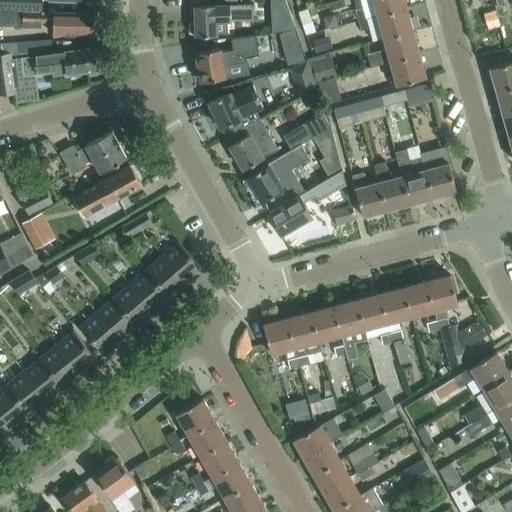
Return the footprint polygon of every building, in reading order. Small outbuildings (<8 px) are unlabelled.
[(41,0),(0,0),(0,7),(41,9),(41,0)] [(315,26),(326,23),(322,0),(318,0),(310,2),(315,26)] [(406,6),(404,0),(353,0),(359,19),(368,16),(377,14),(406,6)] [(194,22),(189,24),(189,34),(195,35),(218,35),(228,34),(227,20),(254,19),(254,3),(194,5),(194,22)] [(413,29),(406,6),(377,14),(383,37),(413,29)] [(93,12),(22,11),(0,10),(0,56),(10,55),(22,53),(20,40),(3,43),(1,26),(41,27),(41,22),(53,22),(52,34),(93,34),(93,12)] [(495,10),(483,13),(487,27),(499,24),(495,10)] [(371,27),(368,16),(359,19),(362,29),(371,27)] [(419,53),(413,29),(383,37),(386,49),(369,54),(372,66),(380,63),(390,61),(419,53)] [(500,32),(471,40),(475,55),(504,47),(500,32)] [(200,81),(225,77),(223,64),(247,60),(246,55),(258,53),(256,34),(231,38),(233,48),(221,50),(220,48),(195,52),(200,81)] [(66,73),(67,73),(97,69),(94,47),(21,57),(23,75),(53,71),(52,66),(64,64),(66,73)] [(330,52),(307,58),(309,65),(312,64),(317,80),(336,74),(330,52)] [(426,76),(419,53),(390,61),(396,84),(426,76)] [(0,56),(0,94),(15,92),(10,55),(0,56)] [(493,81),(495,91),(511,85),(511,60),(489,67),(489,68),(490,68),(494,81),(493,81)] [(306,62),(290,67),(300,94),(316,88),(306,62)] [(427,83),(404,89),(406,99),(430,92),(427,83)] [(209,104),(206,105),(211,116),(214,115),(220,127),(221,127),(225,135),(241,127),(241,128),(256,121),(260,119),(260,118),(259,118),(255,109),(262,106),(252,84),(231,94),(230,92),(208,102),(209,104)] [(511,85),(495,91),(495,92),(497,91),(500,104),(499,105),(502,114),(511,111),(511,85)] [(287,88),(261,101),(266,111),(292,97),(287,88)] [(384,105),(406,99),(404,89),(380,95),(383,105),(384,105)] [(386,115),(384,105),(383,105),(380,95),(358,101),(363,121),(386,115)] [(363,121),(358,101),(334,107),(339,128),(363,121)] [(511,111),(502,114),(502,115),(503,114),(507,128),(505,128),(508,137),(511,136),(511,111)] [(241,127),(225,135),(230,144),(229,145),(243,169),(278,149),(261,119),(260,119),(256,121),(241,128),(241,127)] [(282,134),(290,148),(311,135),(303,122),(282,134)] [(329,124),(312,135),(325,156),(336,149),(329,124)] [(49,149),(65,144),(61,130),(45,134),(49,149)] [(115,163),(116,164),(119,162),(118,161),(126,157),(111,130),(85,145),(76,151),(73,144),(60,152),(71,173),(84,165),(83,163),(92,158),(100,171),(115,163)] [(268,163),(247,176),(262,202),(270,197),(273,202),(275,206),(274,207),(275,208),(298,194),(305,190),(304,189),(303,189),(291,168),(309,157),(301,144),(302,144),(301,142),(290,149),(267,162),(268,163)] [(425,167),(413,170),(407,148),(395,151),(401,174),(409,204),(419,201),(419,200),(432,196),(432,198),(433,197),(425,167)] [(422,158),(425,167),(433,197),(442,195),(442,194),(455,190),(455,191),(457,191),(446,151),(422,158)] [(130,164),(73,196),(84,216),(141,184),(130,164)] [(275,208),(268,212),(280,234),(311,216),(303,202),(315,195),(318,199),(345,183),(342,169),(305,190),(298,194),(275,208)] [(386,210),(378,180),(366,183),(363,171),(351,174),(363,216),(373,213),(372,212),(385,209),(386,210)] [(409,204),(401,174),(378,180),(386,210),(396,207),(395,206),(409,203),(409,204)] [(44,184),(21,199),(29,212),(52,198),(44,184)] [(336,223),(355,218),(351,202),(332,208),(336,223)] [(145,212),(133,219),(139,229),(152,222),(145,212)] [(36,214),(25,220),(37,246),(50,240),(36,214)] [(170,237),(179,225),(164,214),(156,226),(170,237)] [(139,229),(133,219),(121,226),(127,236),(139,229)] [(6,257),(11,266),(32,254),(27,245),(22,234),(0,244),(6,257)] [(178,240),(161,255),(186,284),(198,274),(196,272),(201,268),(202,270),(203,269),(178,240)] [(100,253),(94,242),(75,253),(81,264),(100,253)] [(175,293),(186,284),(161,255),(145,269),(169,296),(174,292),(175,293)] [(0,272),(11,266),(6,257),(0,260),(0,272)] [(53,283),(63,275),(56,265),(45,272),(53,283)] [(164,300),(169,296),(145,269),(129,283),(153,312),(165,302),(164,300)] [(28,270),(8,282),(14,289),(17,293),(38,281),(28,270)] [(458,303),(450,274),(427,280),(434,310),(437,319),(447,317),(444,307),(458,303)] [(434,310),(427,280),(403,286),(411,316),(434,310)] [(14,289),(8,282),(1,286),(6,295),(14,289)] [(142,322),(153,312),(129,283),(112,297),(136,324),(141,320),(142,322)] [(403,286),(380,292),(388,322),(390,331),(391,331),(393,340),(399,363),(409,361),(403,337),(402,338),(398,319),(411,316),(403,286)] [(380,292),(356,299),(364,328),(364,327),(388,322),(380,292)] [(131,328),(136,324),(112,297),(96,311),(121,340),(132,330),(131,328)] [(343,344),(345,352),(347,359),(358,356),(354,341),(367,338),(364,327),(364,328),(356,299),(333,305),(341,334),(343,344)] [(341,334),(333,305),(311,311),(318,340),(341,334)] [(109,350),(121,340),(96,311),(79,325),(104,354),(105,353),(104,352),(108,348),(109,350)] [(311,311),(288,317),(295,346),(295,347),(297,356),(300,365),(309,362),(307,354),(320,350),(317,340),(318,340),(311,311)] [(295,346),(288,317),(263,323),(271,353),(295,347),(295,346)] [(449,325),(447,317),(437,319),(439,328),(441,327),(449,325)] [(439,328),(437,319),(436,319),(427,322),(429,330),(439,328)] [(449,325),(441,327),(451,363),(461,361),(459,353),(462,352),(461,350),(485,335),(476,320),(457,332),(454,324),(449,325)] [(74,330),(57,343),(80,373),(92,364),(91,362),(95,359),(96,360),(97,360),(74,330)] [(391,331),(390,331),(380,334),(382,343),(393,340),(391,331)] [(68,383),(80,373),(57,343),(40,357),(62,385),(67,381),(68,383)] [(345,352),(343,344),(333,346),(335,355),(345,352)] [(470,366),(483,387),(509,372),(496,350),(470,366)] [(297,356),(286,359),(289,368),(300,365),(297,356)] [(57,389),(62,385),(40,357),(23,370),(46,400),(58,391),(57,389)] [(34,409),(46,400),(23,370),(6,384),(28,412),(33,408),(34,409)] [(462,371),(433,389),(439,398),(468,381),(462,371)] [(511,398),(511,376),(509,372),(483,387),(496,408),(511,398)] [(23,416),(28,412),(6,384),(0,388),(0,409),(13,426),(24,417),(23,416)] [(384,389),(373,395),(383,412),(394,406),(384,389)] [(308,395),(313,413),(335,407),(332,395),(321,399),(319,392),(308,395)] [(176,413),(188,434),(214,419),(202,397),(176,413)] [(511,426),(511,398),(496,408),(508,429),(511,426)] [(469,423),(486,413),(481,405),(464,415),(469,423)] [(0,436),(13,426),(0,409),(0,436)] [(430,422),(437,434),(453,425),(445,413),(430,422)] [(492,422),(486,413),(469,423),(476,433),(492,422)] [(226,440),(214,419),(188,434),(200,455),(226,440)] [(294,438),(304,456),(328,442),(318,424),(294,438)] [(461,428),(449,435),(455,446),(467,439),(461,428)] [(180,438),(175,430),(166,434),(171,443),(180,438)] [(185,449),(180,438),(171,443),(177,454),(185,449)] [(238,461),(226,440),(200,455),(212,476),(238,461)] [(314,473),(338,459),(328,442),(304,456),(314,473)] [(358,473),(368,467),(378,461),(368,443),(348,455),(358,473)] [(498,451),(503,459),(511,453),(507,445),(498,451)] [(511,453),(503,459),(478,474),(484,484),(511,467),(511,453)] [(94,473),(121,511),(125,511),(133,507),(120,490),(135,480),(117,456),(115,457),(111,455),(105,459),(106,464),(94,473)] [(324,491),(348,477),(338,459),(314,473),(324,491)] [(414,464),(423,480),(432,474),(424,459),(414,464)] [(250,482),(238,461),(212,476),(224,497),(250,482)] [(450,463),(438,470),(450,491),(462,484),(450,463)] [(373,475),(368,467),(358,473),(363,481),(373,475)] [(190,477),(195,485),(204,480),(199,471),(190,477)] [(334,508),(358,494),(348,477),(324,491),(334,508)] [(60,497),(70,511),(79,511),(83,509),(85,511),(100,511),(105,508),(85,480),(71,489),(67,487),(61,491),(62,496),(60,497)] [(210,489),(204,480),(195,485),(201,495),(210,489)] [(246,511),(262,503),(250,482),(224,497),(232,511),(246,511)] [(336,511),(367,511),(368,511),(378,506),(382,504),(373,487),(359,495),(358,494),(334,508),(336,511)] [(468,494),(456,501),(462,511),(474,504),(468,494)] [(511,497),(503,503),(507,511),(509,511),(511,510),(511,497)] [(378,506),(381,511),(388,511),(392,510),(387,501),(382,504),(378,506)] [(267,511),(262,503),(246,511),(267,511)]
